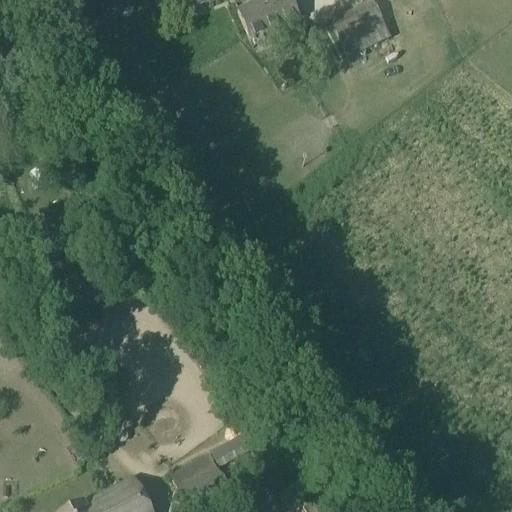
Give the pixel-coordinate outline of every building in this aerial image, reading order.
[(63,37),(126,5),(122,0),(96,0),(55,21),(63,37)] [(205,3),(211,0),(181,0),(185,9),(204,2),(205,3)] [(247,43),(298,22),(288,0),(267,0),(235,14),(247,43)] [(371,4),(329,23),(337,41),(340,39),(348,57),(384,41),(380,32),(382,30),(371,4)] [(207,459),(168,479),(185,511),(201,511),(228,498),(280,471),(262,439),(252,444),(258,455),(216,477),(207,459)] [(145,511),(129,481),(71,511),(145,511)]
